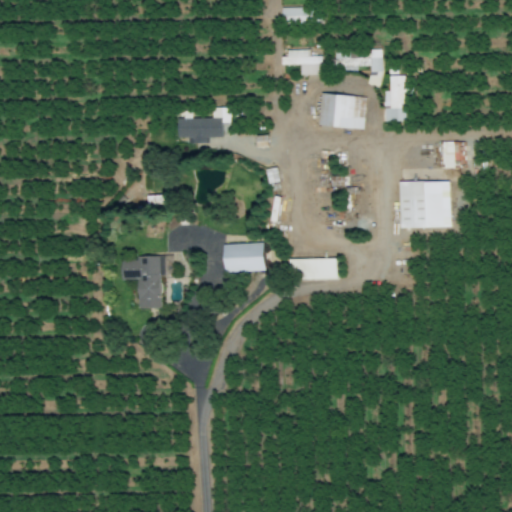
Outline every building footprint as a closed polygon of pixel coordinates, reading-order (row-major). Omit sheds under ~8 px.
[(280,49),(280,64),(298,64),(298,74),(317,74),(317,56),(305,55),(305,50),(280,49)] [(378,83),(378,64),(379,64),(379,50),(374,50),(374,59),(368,59),(369,83),(378,83)] [(404,75),(387,76),(387,90),(383,90),(383,121),(405,121),(404,75)] [(320,92),(316,124),(361,130),(365,97),(320,92)] [(189,136),(189,142),(202,142),(202,136),(217,136),(217,118),(173,117),(172,136),(189,136)] [(399,180),(400,224),(454,223),(453,180),(399,180)] [(218,243),(219,272),(259,270),(258,242),(218,243)] [(173,256),(173,273),(159,273),(160,308),(137,309),(136,279),(120,280),(120,261),(137,260),(137,257),(173,256)] [(288,259),(289,280),(335,278),(334,257),(288,259)]
